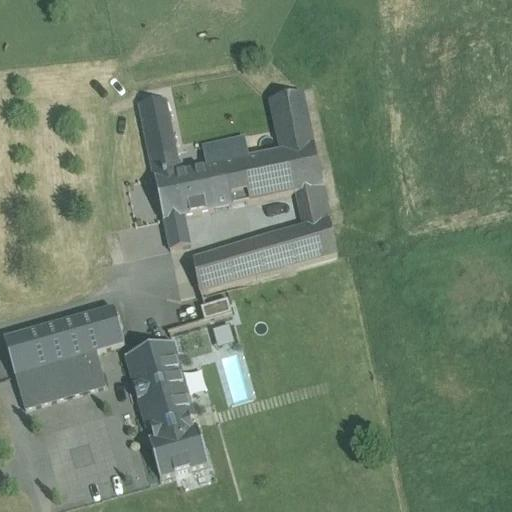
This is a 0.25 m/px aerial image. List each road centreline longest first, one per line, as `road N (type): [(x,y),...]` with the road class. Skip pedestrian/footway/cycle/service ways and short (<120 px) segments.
road 1 (track): [(0,332),(134,300),(183,272)]
road 2 (track): [(0,479),(37,470),(26,425),(115,399)]
